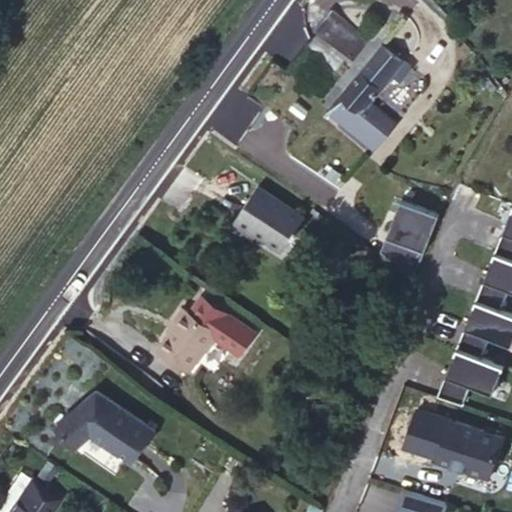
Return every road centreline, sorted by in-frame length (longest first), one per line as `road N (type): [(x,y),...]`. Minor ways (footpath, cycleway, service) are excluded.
road 1 (tertiary): [(0,379),(274,0)]
road 2 (residential): [(465,199),(338,511)]
